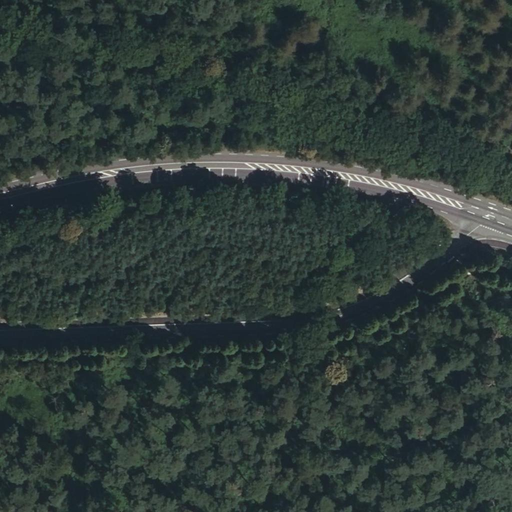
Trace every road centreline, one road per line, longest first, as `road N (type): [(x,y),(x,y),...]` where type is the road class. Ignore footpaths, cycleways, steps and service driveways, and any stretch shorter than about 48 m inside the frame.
road 1 (unclassified): [(491,215),(385,305),(314,323),(0,332)]
road 2 (primary): [(491,215),(341,173),(249,167),(158,167),(0,194)]
